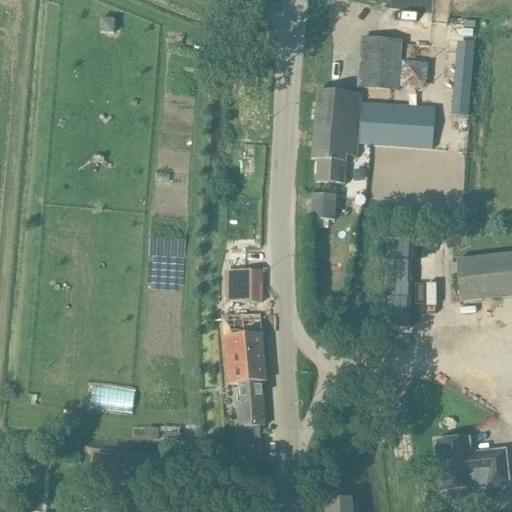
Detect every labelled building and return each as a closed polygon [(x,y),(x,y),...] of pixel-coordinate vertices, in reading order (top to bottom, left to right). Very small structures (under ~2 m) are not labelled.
[(114,21),(100,20),(99,33),(113,34),(114,21)] [(369,33),(364,80),(408,85),(410,64),(413,38),(369,33)] [(457,44),(450,117),(468,118),(474,46),(457,44)] [(331,87),(326,156),(329,156),(327,178),(354,180),(356,151),(365,152),(366,141),(430,147),(433,109),(368,103),(369,91),(331,87)] [(334,221),(336,197),(312,195),(310,219),(334,221)] [(511,255),(457,262),(461,303),(511,297),(511,255)] [(226,273),(226,303),(228,303),(256,304),(261,304),(262,304),(263,273),(261,273),(226,273)] [(256,316),(222,318),(222,319),(228,387),(240,386),(241,403),(237,403),(240,445),(251,444),(260,443),(259,427),(266,427),(262,384),(266,384),(262,330),(260,316),(256,316)] [(135,390),(93,384),(90,408),(132,414),(135,390)] [(504,452),(469,456),(468,440),(436,443),(441,493),(447,492),(448,497),(454,502),(463,501),(468,494),(468,490),(474,489),(473,485),(488,484),(488,488),(508,486),(504,452)] [(105,455),(102,481),(149,486),(151,460),(105,455)] [(327,502),(328,511),(352,511),(351,499),(327,502)]
